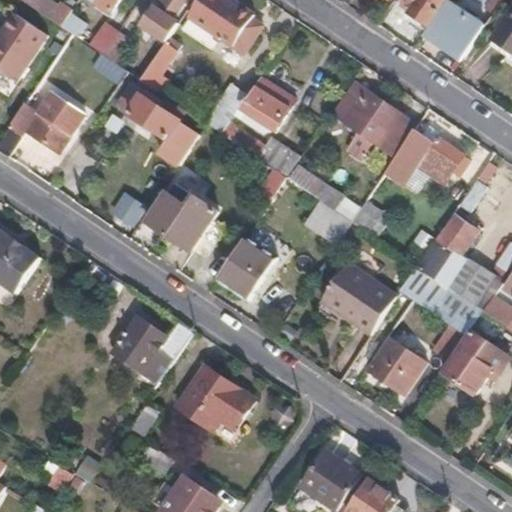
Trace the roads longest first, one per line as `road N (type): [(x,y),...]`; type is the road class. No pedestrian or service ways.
road 1 (residential): [(0,180),(330,402)]
road 2 (residential): [(511,141),(301,0)]
road 3 (residential): [(330,402),(491,511)]
road 4 (residential): [(262,511),(330,402)]
